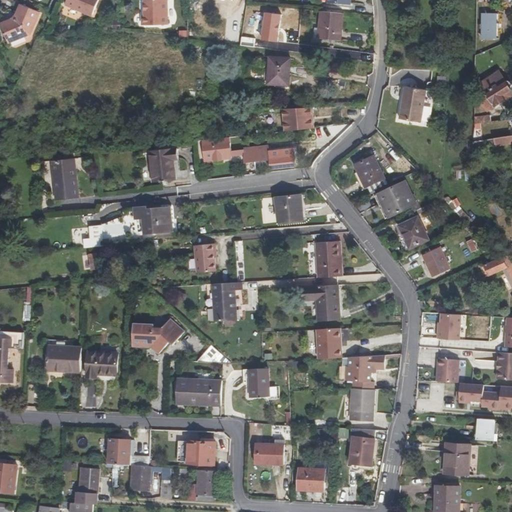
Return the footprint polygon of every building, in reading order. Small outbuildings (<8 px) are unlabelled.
[(67,0),(65,5),(92,16),(98,0),(67,0)] [(142,15),(143,26),(168,25),(167,0),(144,0),(145,15),(142,15)] [(40,12),(20,4),(16,15),(12,19),(1,23),(8,43),(31,34),(40,12)] [(344,14),(321,12),(320,28),(319,39),(341,41),(344,14)] [(497,24),(497,14),(483,14),(483,24),(483,29),(483,39),(497,39),(497,29),(497,24)] [(291,59),(270,57),(268,85),(289,86),(291,59)] [(482,101),(488,111),(511,95),(511,90),(511,89),(511,81),(510,80),(507,82),(500,71),(480,84),(488,97),(482,101)] [(446,94),(447,77),(438,77),(438,94),(446,94)] [(426,90),(405,87),(400,119),(421,122),(426,90)] [(213,92),(199,92),(200,107),(213,106),(213,92)] [(312,108),(283,109),(286,131),(314,128),(312,108)] [(511,123),(492,126),(494,139),(511,136),(511,123)] [(511,136),(494,139),(495,146),(511,143),(511,136)] [(172,143),(153,145),(153,151),(173,149),(172,143)] [(231,151),(230,143),(203,145),(205,161),(232,158),(232,155),(244,154),(245,162),(255,160),(256,170),(296,166),(294,148),(269,151),(268,147),(231,151)] [(153,151),(151,151),(154,182),(175,179),(174,160),(179,160),(177,148),(173,149),(153,151)] [(386,179),(374,156),(355,165),(366,188),(368,187),(386,179)] [(79,197),(75,159),(52,161),(54,174),(56,173),(58,199),(79,197)] [(417,171),(407,176),(410,181),(422,176),(417,171)] [(388,184),(386,179),(368,187),(371,193),(388,184)] [(406,181),(378,194),(390,218),(413,207),(417,205),(413,196),(406,181)] [(300,210),(298,195),(276,197),(279,222),(304,219),(303,210),(300,210)] [(415,195),(413,196),(417,205),(413,207),(416,212),(422,209),(415,195)] [(449,197),(445,200),(468,224),(472,220),(449,197)] [(172,231),(170,207),(147,209),(147,207),(134,208),(135,219),(144,218),(145,234),(172,231)] [(430,240),(419,217),(400,226),(411,249),(430,240)] [(102,225),(90,226),(91,248),(104,246),(103,243),(102,225)] [(479,249),(475,239),(468,242),(472,252),(479,249)] [(339,252),(342,251),(341,241),(316,242),(319,278),(340,276),(339,252)] [(215,258),(214,244),(195,246),(198,273),(216,271),(215,258)] [(451,269),(441,248),(424,256),(434,277),(451,269)] [(97,255),(97,253),(90,254),(92,270),(99,269),(99,268),(97,255)] [(103,254),(97,255),(99,268),(105,267),(103,254)] [(511,258),(511,257),(510,255),(485,266),(489,275),(504,269),(511,285),(511,258)] [(237,283),(213,284),(216,321),(237,320),(235,290),(243,290),(242,282),(237,283)] [(341,320),(338,285),(302,288),(303,300),(317,300),(319,321),(341,320)] [(462,315),(442,313),(441,324),(441,330),(439,329),(438,338),(460,340),(462,315)] [(185,332),(171,319),(162,328),(154,328),(154,324),(134,323),(133,346),(151,347),(159,354),(170,341),(173,344),(185,332)] [(342,357),(340,328),(316,330),(318,359),(342,357)] [(24,332),(0,330),(0,382),(13,383),(14,369),(8,369),(10,348),(23,349),(24,332)] [(233,364),(212,345),(198,361),(223,363),(233,364)] [(82,347),(50,346),(48,370),(80,372),(82,347)] [(118,375),(119,353),(88,351),(87,377),(97,378),(97,374),(118,375)] [(511,353),(492,352),(490,378),(511,379),(511,353)] [(385,369),(386,355),(350,357),(350,367),(348,366),(347,380),(354,381),(353,388),(375,389),(375,382),(371,382),(372,373),(372,369),(377,369),(385,369)] [(452,360),(431,358),(430,380),(451,382),(452,360)] [(270,396),(268,368),(250,369),(252,397),(270,396)] [(177,404),(190,404),(190,403),(211,404),(211,405),(221,406),(223,381),(178,379),(177,404)] [(511,406),(511,385),(454,382),(453,390),(450,390),(450,398),(453,398),(464,399),(476,400),(475,405),(482,405),(494,406),(494,405),(504,406),(511,406)] [(95,406),(95,397),(87,397),(87,386),(80,386),(81,406),(95,406)] [(375,389),(353,388),(351,420),(373,421),(375,389)] [(495,419),(480,418),(478,439),(494,440),(495,423),(495,419)] [(376,430),(355,429),(350,464),(372,466),(376,430)] [(110,438),(109,464),(112,464),(134,465),(150,466),(150,457),(134,456),(131,456),(132,439),(110,438)] [(216,442),(189,440),(188,464),(215,465),(216,442)] [(472,444),(447,443),(445,474),(470,475),(472,444)] [(275,444),(256,444),(255,464),(285,465),(285,444),(275,444)] [(0,491),(14,493),(18,465),(0,463),(0,491)] [(150,466),(134,465),(132,490),(149,491),(151,466),(150,466)] [(171,468),(163,467),(161,497),(173,498),(171,468)] [(100,469),(83,468),(81,492),(83,492),(98,493),(100,469)] [(326,469),(300,468),(298,490),(325,491),(326,469)] [(217,471),(200,470),(198,495),(215,496),(217,471)] [(460,511),(461,486),(436,485),(435,511),(460,511)]
